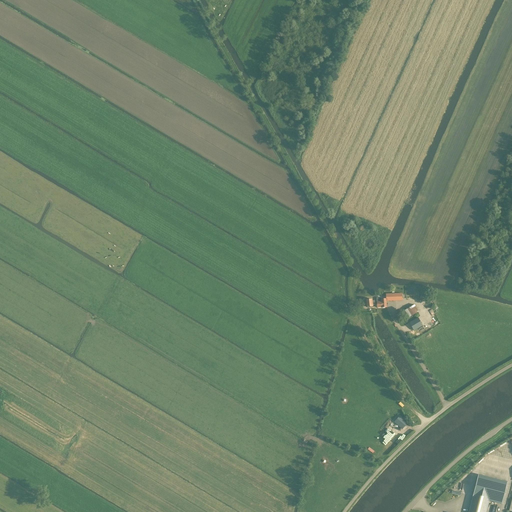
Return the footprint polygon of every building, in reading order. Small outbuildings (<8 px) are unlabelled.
[(381,299),(377,299),(377,307),(381,307),(386,307),(386,299),(381,299)] [(409,317),(418,312),(414,305),(404,310),(409,317)] [(426,313),(411,322),(416,330),(430,321),(426,313)] [(400,416),(394,423),(402,430),(408,424),(400,416)] [(477,477),(468,511),(485,511),(489,500),(501,503),(506,484),(477,477)]
